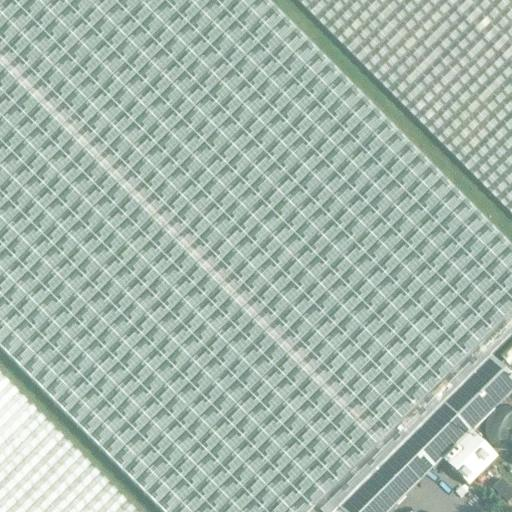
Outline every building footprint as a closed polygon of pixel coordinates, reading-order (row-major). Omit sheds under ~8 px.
[(511,251),(261,0),(0,0),(0,352),(158,511),(313,511),(315,510),(317,511),(391,511),(469,434),(511,391),(511,381),(491,360),(511,338),(511,251)] [(511,0),(292,0),(374,82),(511,219),(511,0)] [(0,511),(134,511),(0,377),(0,511)] [(497,461),(470,433),(469,434),(441,462),(469,489),(497,461)] [(511,500),(511,494),(500,482),(491,491),(506,506),(511,500)]
